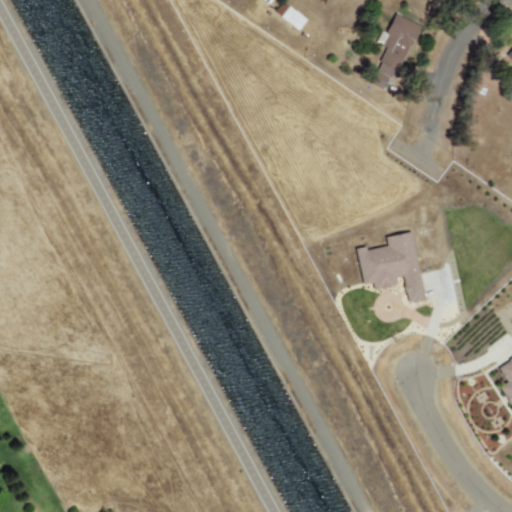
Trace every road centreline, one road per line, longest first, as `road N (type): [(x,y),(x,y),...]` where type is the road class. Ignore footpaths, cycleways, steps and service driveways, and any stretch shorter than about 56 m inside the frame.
road 1 (residential): [(437,147),(458,57),(505,0)]
road 2 (residential): [(500,511),(472,487),(428,420),(415,382)]
